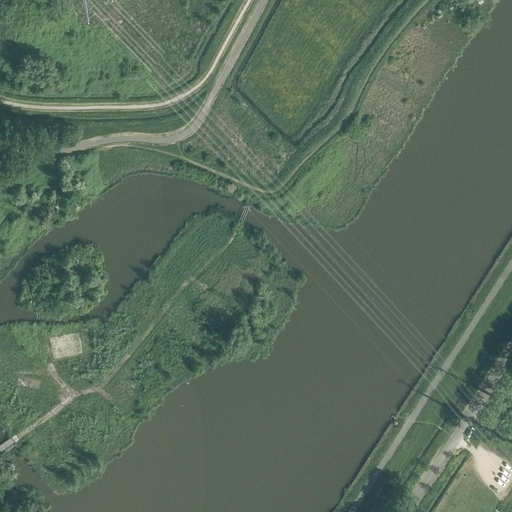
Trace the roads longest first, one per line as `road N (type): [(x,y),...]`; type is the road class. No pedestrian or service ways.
road 1 (unknown): [(249,0),(208,75),(177,99),(66,108),(0,101)]
road 2 (tertiary): [(407,511),(511,354)]
